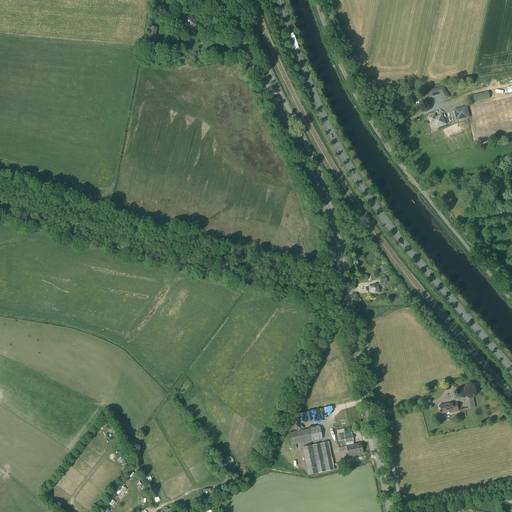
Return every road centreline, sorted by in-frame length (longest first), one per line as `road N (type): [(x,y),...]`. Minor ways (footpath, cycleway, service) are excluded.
road 1 (secondary): [(390,511),(322,203),(216,0)]
road 2 (primary): [(511,370),(354,179),(277,0)]
road 3 (unclassified): [(316,0),(351,88),(422,193)]
